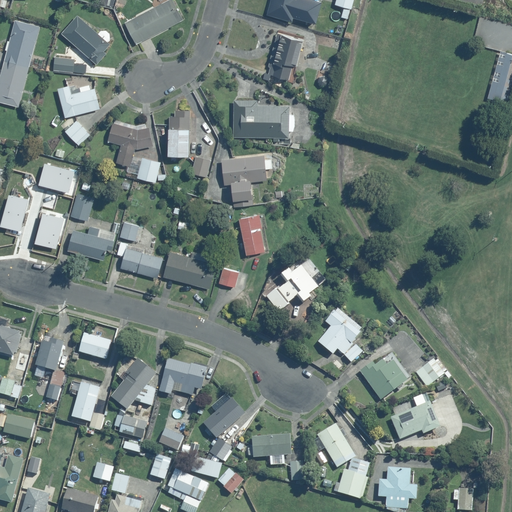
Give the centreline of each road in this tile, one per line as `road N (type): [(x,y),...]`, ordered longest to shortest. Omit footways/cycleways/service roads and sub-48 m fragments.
road 1 (residential): [(282,384),(246,349),(190,323),(0,273)]
road 2 (residential): [(144,81),(199,57),(218,0)]
